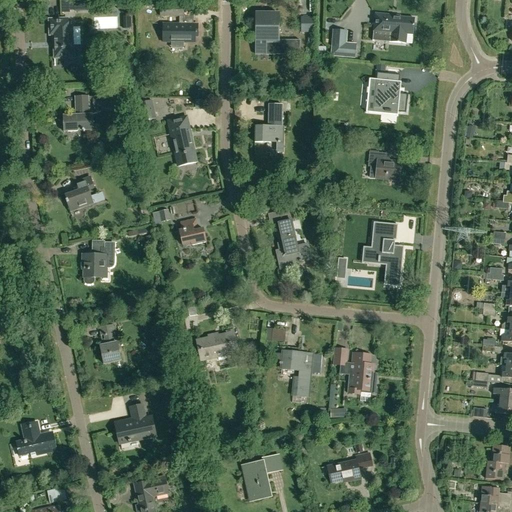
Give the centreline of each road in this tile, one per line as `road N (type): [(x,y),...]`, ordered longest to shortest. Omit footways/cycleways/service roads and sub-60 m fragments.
road 1 (residential): [(432,319),(255,304),(223,128),(225,0)]
road 2 (residential): [(99,511),(28,186)]
road 3 (residential): [(432,319),(452,109),(482,71)]
road 4 (residential): [(28,186),(16,0)]
